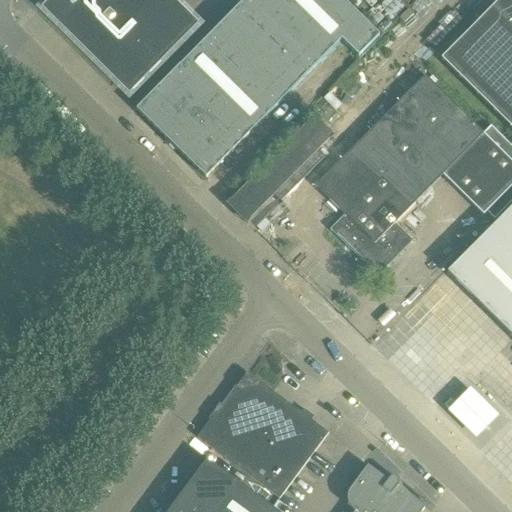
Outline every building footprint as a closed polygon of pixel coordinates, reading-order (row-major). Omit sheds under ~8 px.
[(50,0),(41,10),(74,42),(85,31),(89,35),(89,36),(88,37),(88,38),(88,39),(89,40),(90,41),(91,42),(92,42),(93,42),(94,42),(95,41),(96,42),(85,53),(128,96),(198,26),(172,0),(50,0)] [(136,111),(205,179),(206,179),(249,136),(248,135),(341,41),(358,58),(379,37),(341,0),(245,0),(210,37),(136,111)] [(511,130),(511,129),(511,0),(504,0),(495,10),(493,9),(492,10),(493,11),(478,27),(477,26),(475,27),(477,28),(461,44),(460,43),(458,44),(460,45),(444,61),(443,60),(442,61),(443,62),(444,62),(460,77),(459,78),(460,79),(461,79),(477,94),(476,95),(478,96),(478,95),(494,111),(493,112),(495,113),(495,112),(511,127),(510,128),(511,130)] [(511,202),(511,149),(490,128),(483,135),(425,77),(315,188),(344,217),(329,231),(377,278),(412,242),(394,225),(442,176),(483,217),(486,213),(494,221),(511,202)] [(313,120),(229,205),(228,206),(246,223),(274,195),(281,202),(324,158),(317,151),(331,137),(313,120)] [(511,208),(447,274),(511,337),(511,338),(511,208)] [(197,439),(279,500),(328,435),(311,422),(313,418),(304,411),(301,415),(246,373),(197,439)] [(274,511),(206,461),(168,511),(274,511)] [(422,511),(424,510),(403,494),(397,489),(398,488),(398,487),(399,486),(399,484),(398,483),(398,482),(397,481),(395,479),(394,479),(393,479),(391,479),(390,480),(389,480),(388,481),(387,482),(367,467),(351,489),(349,491),(348,493),(347,495),(347,497),(347,499),(347,501),(347,503),(348,505),(349,507),(350,509),(351,511),(353,511),(422,511)]
